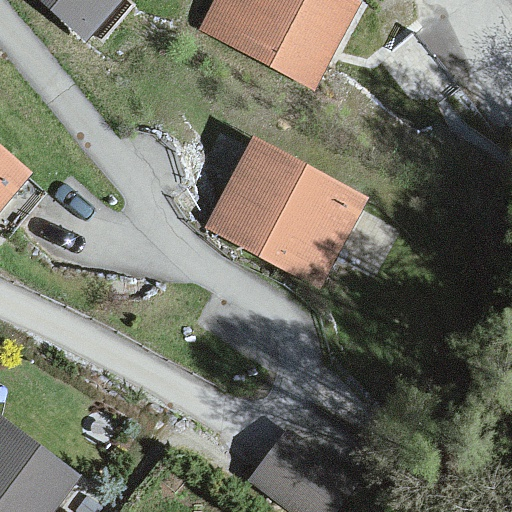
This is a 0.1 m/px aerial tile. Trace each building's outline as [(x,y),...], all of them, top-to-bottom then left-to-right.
[(128,0),(38,0),(84,45),(128,0)] [(354,20),(319,0),(222,0),(202,35),(310,97),(354,20)] [(362,215),(254,155),(211,233),(318,293),(362,215)] [(0,212),(24,185),(0,163),(0,212)] [(54,511),(75,487),(0,428),(0,511),(54,511)] [(335,511),(351,494),(289,442),(258,479),(297,511),(335,511)]
